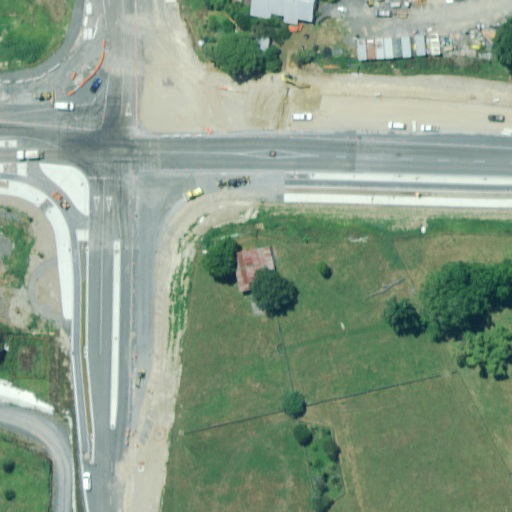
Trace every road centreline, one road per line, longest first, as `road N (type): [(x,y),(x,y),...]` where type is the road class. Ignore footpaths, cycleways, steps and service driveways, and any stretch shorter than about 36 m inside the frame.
road 1 (unclassified): [(511,158),(130,153)]
road 2 (unclassified): [(132,120),(511,126)]
road 3 (residential): [(130,153),(115,511)]
road 4 (residential): [(101,511),(104,153)]
road 5 (unclassified): [(106,121),(111,0)]
road 6 (unclassified): [(137,0),(132,120)]
